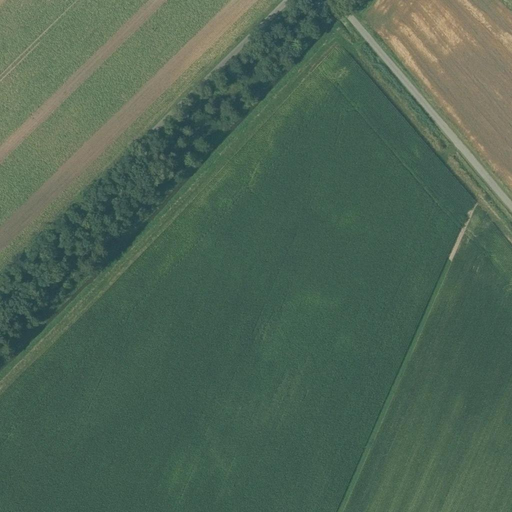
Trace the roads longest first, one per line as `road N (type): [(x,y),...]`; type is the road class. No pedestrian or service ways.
road 1 (unclassified): [(0,278),(285,0)]
road 2 (unclassified): [(335,0),(511,208)]
